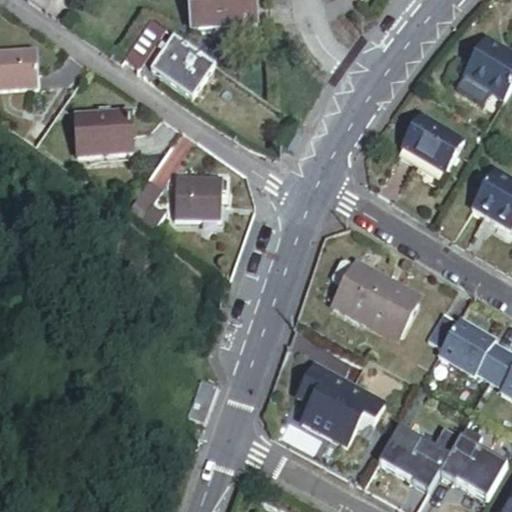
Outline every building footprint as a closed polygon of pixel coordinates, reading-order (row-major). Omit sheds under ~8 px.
[(253,0),(188,0),(191,35),(256,31),(253,0)] [(162,32),(151,24),(128,60),(138,67),(162,32)] [(218,72),(176,42),(155,71),(197,101),(218,72)] [(511,108),(511,106),(511,57),(495,47),(471,85),(511,108)] [(42,56),(0,57),(0,95),(43,94),(42,56)] [(412,149),(427,158),(455,176),(473,147),(431,120),(412,149)] [(130,121),(73,124),(77,164),(132,162),(130,121)] [(422,167),(427,158),(412,149),(407,156),(422,167)] [(511,182),(500,175),(478,211),(511,232),(511,182)] [(222,182),(175,181),(174,224),(221,226),(221,209),(221,199),(222,182)] [(126,219),(154,238),(164,223),(150,213),(161,199),(147,189),(126,219)] [(333,287),(343,292),(355,268),(346,263),(341,265),(332,281),(333,287)] [(387,289),(390,284),(356,266),(355,268),(343,292),(333,311),(365,328),(368,322),(400,338),(418,306),(387,289)] [(421,301),(390,284),(387,289),(418,306),(421,301)] [(474,304),(464,322),(488,336),(498,319),(474,304)] [(428,345),(445,355),(460,328),(444,318),(428,345)] [(368,322),(365,328),(397,345),(400,338),(368,322)] [(511,349),(492,338),(483,354),(511,370),(511,349)] [(387,406),(315,367),(296,401),(310,409),(301,426),(348,452),(354,442),(365,422),(376,427),(387,406)] [(207,426),(220,390),(202,383),(189,419),(207,426)]
